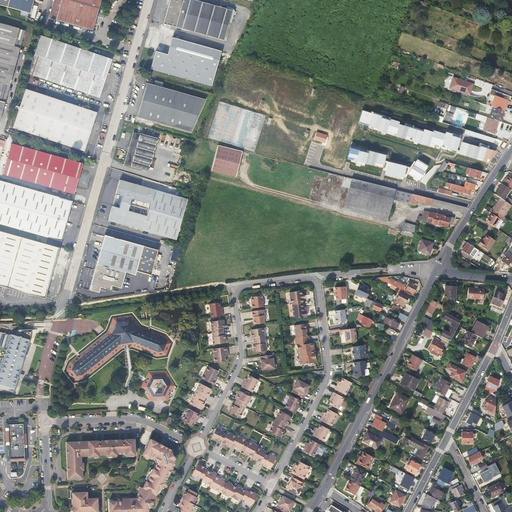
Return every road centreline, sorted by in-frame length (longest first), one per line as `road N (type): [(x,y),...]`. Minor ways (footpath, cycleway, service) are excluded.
road 1 (unclassified): [(147,0),(62,307)]
road 2 (tertiary): [(324,489),(435,272)]
road 3 (residential): [(270,485),(327,373),(316,276)]
road 4 (residential): [(474,205),(316,165),(318,146)]
road 5 (residential): [(237,290),(238,366),(196,448)]
road 6 (residential): [(43,421),(131,417),(196,448)]
